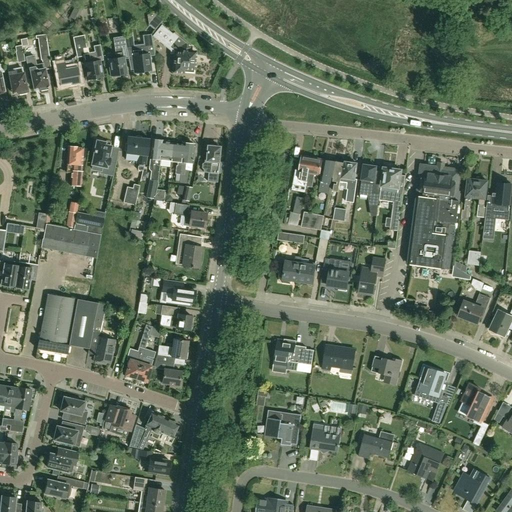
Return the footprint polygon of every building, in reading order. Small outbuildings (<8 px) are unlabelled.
[(190,47),(186,44),(173,33),(172,34),(161,25),(152,36),(170,51),(170,53),(175,53),(174,72),(183,73),(184,69),(194,69),(195,52),(190,52),(190,47)] [(49,59),(45,35),(37,36),(35,36),(35,39),(37,39),(40,60),(49,59)] [(87,52),(84,35),(73,38),(76,53),(87,52)] [(127,74),(124,59),(127,59),(127,58),(126,51),(123,36),(111,38),(114,56),(117,56),(117,59),(109,60),(111,77),(127,74)] [(24,61),(21,45),(15,47),(16,51),(15,52),(17,63),(24,61)] [(103,78),(101,69),(99,61),(103,60),(100,45),(93,46),(95,53),(83,55),(84,64),(83,64),(84,70),(85,69),(87,81),(103,78)] [(143,72),(151,71),(149,55),(147,55),(146,47),(141,48),(141,49),(126,51),(127,58),(130,57),(132,70),(134,69),(134,73),(136,73),(136,75),(144,74),(143,72)] [(80,80),(76,60),(63,62),(62,56),(55,57),(56,64),(57,71),(60,85),(72,83),(72,81),(80,80)] [(43,64),(36,65),(34,57),(26,58),(28,70),(30,69),(34,89),(39,88),(39,89),(40,89),(41,91),(48,89),(47,88),(48,87),(45,69),(44,69),(43,64)] [(19,93),(19,95),(26,93),(26,92),(27,91),(23,73),(22,68),(14,70),(13,65),(7,66),(12,93),(18,92),(18,93),(19,93)] [(148,156),(150,139),(128,136),(127,144),(126,144),(125,151),(126,151),(126,154),(126,160),(137,161),(136,164),(139,164),(138,170),(143,171),(145,164),(146,165),(147,156),(148,156)] [(93,165),(92,170),(101,171),(101,173),(113,176),(116,163),(109,162),(110,158),(108,157),(110,146),(108,146),(109,144),(103,143),(104,141),(95,139),(93,151),(94,151),(93,153),(94,153),(92,165),(93,165)] [(153,200),(154,200),(157,189),(156,189),(160,164),(160,160),(163,141),(153,140),(149,167),(152,167),(152,171),(150,171),(146,197),(153,199),(153,200)] [(171,162),(173,143),(163,142),(163,141),(160,160),(171,162)] [(180,174),(183,144),(173,143),(171,162),(177,162),(177,166),(176,166),(175,174),(180,174)] [(188,170),(191,170),(194,145),(183,143),(183,144),(180,174),(179,183),(186,184),(188,170)] [(202,164),(202,168),(204,170),(203,172),(208,172),(207,181),(217,182),(218,174),(222,174),(223,163),(219,162),(219,156),(220,147),(207,146),(206,161),(205,161),(204,163),(202,164)] [(83,165),(84,148),(68,147),(67,164),(68,164),(68,172),(73,172),(73,178),(71,178),(71,186),(82,186),(83,172),(82,172),(82,165),(83,165)] [(307,187),(312,159),(308,158),(308,157),(303,156),(303,157),(302,157),(297,185),(307,187)] [(319,175),(322,160),(321,160),(321,159),(317,158),(317,159),(312,159),(307,187),(312,188),(315,174),(319,175)] [(335,162),(325,160),(319,191),(329,193),(333,177),(334,178),(336,170),(334,170),(335,162)] [(338,192),(341,182),(341,178),(344,164),(343,163),(343,162),(338,161),(338,163),(335,162),(334,170),(336,170),(334,178),(333,181),(338,182),(337,185),(335,184),(333,191),(338,192)] [(354,179),(357,164),(351,163),(350,161),(347,161),(346,163),(345,163),(342,178),(341,178),(341,182),(346,183),(345,189),(347,190),(345,202),(352,203),(356,180),(354,179)] [(382,172),(375,171),(376,167),(372,166),(372,164),(364,163),(360,188),(369,189),(368,194),(369,198),(371,215),(376,216),(379,190),(382,172)] [(456,222),(460,192),(457,192),(460,171),(443,169),(444,165),(438,164),(438,168),(421,166),(419,185),(420,185),(418,197),(417,198),(416,198),(415,205),(417,205),(410,256),(408,256),(407,263),(409,263),(409,264),(450,270),(456,222)] [(402,171),(384,168),(380,198),(395,200),(395,202),(394,202),(392,219),(400,220),(406,176),(401,175),(402,171)] [(476,198),(479,179),(470,178),(470,179),(468,179),(464,210),(461,209),(460,219),(468,221),(470,211),(471,197),(476,198)] [(484,208),(488,182),(486,182),(486,180),(479,179),(476,198),(479,198),(477,216),(485,217),(486,212),(487,208),(484,208)] [(487,206),(485,225),(495,226),(496,218),(509,220),(510,211),(511,184),(508,184),(508,183),(506,181),(503,181),(501,183),(497,183),(496,194),(493,193),(492,206),(487,206)] [(139,186),(133,184),(132,188),(126,187),(123,202),(135,205),(139,186)] [(210,184),(209,196),(219,196),(220,184),(210,184)] [(192,188),(184,186),(182,199),(189,200),(192,188)] [(157,189),(154,200),(164,202),(166,191),(157,189)] [(296,197),(293,212),(300,214),(304,199),(296,197)] [(174,215),(183,216),(182,226),(188,226),(188,225),(189,226),(205,228),(207,214),(188,211),(189,205),(175,203),(174,213),(174,215)] [(346,210),(335,208),(333,219),(344,221),(346,210)] [(76,213),(68,212),(65,226),(73,227),(76,213)] [(134,212),(132,219),(139,221),(140,214),(134,212)] [(309,229),(312,214),(305,213),(301,228),(309,229)] [(75,223),(102,228),(104,221),(92,219),(92,216),(77,214),(75,223)] [(312,214),(309,229),(316,230),(319,216),(312,214)] [(332,219),(325,217),(323,227),(330,229),(332,219)] [(138,240),(140,232),(134,230),(135,224),(138,225),(139,221),(132,219),(131,219),(128,234),(130,234),(130,238),(138,240)] [(42,248),(96,259),(101,236),(102,228),(75,223),(74,230),(46,224),(42,248)] [(23,235),(25,227),(8,224),(6,232),(23,235)] [(290,234),(289,242),(304,244),(305,236),(290,234)] [(187,236),(179,235),(175,264),(183,265),(183,266),(198,268),(201,248),(201,247),(202,238),(187,235),(187,236)] [(328,240),(320,239),(316,261),(323,262),(328,240)] [(480,252),(469,251),(468,264),(478,266),(480,252)] [(298,282),(301,263),(300,263),(301,259),(301,257),(295,256),(294,262),(286,261),(284,274),(281,274),(280,279),(283,283),(290,284),(291,281),(298,282)] [(346,291),(350,270),(339,268),(341,260),(330,258),(330,262),(324,262),(321,276),(328,277),(327,286),(336,287),(336,289),(346,291)] [(368,293),(373,294),(377,272),(383,273),(385,260),(374,258),(372,273),(363,272),(360,290),(368,292),(368,293)] [(298,282),(313,284),(316,263),(308,262),(308,260),(301,259),(300,263),(301,263),(298,282)] [(14,287),(18,263),(2,260),(2,262),(0,261),(0,269),(3,270),(1,284),(14,287)] [(88,297),(93,264),(69,260),(63,295),(76,297),(76,295),(88,297)] [(36,278),(38,266),(18,263),(14,287),(28,289),(30,277),(36,278)] [(464,279),(466,273),(453,266),(452,277),(460,278),(464,279)] [(165,280),(163,291),(168,292),(166,304),(191,308),(191,303),(193,304),(195,291),(182,290),(183,283),(175,282),(165,280)] [(68,345),(77,300),(48,294),(39,340),(37,349),(67,355),(69,345),(68,345)] [(458,317),(478,324),(483,312),(485,313),(491,298),(479,294),(475,306),(464,302),(458,317)] [(68,345),(69,345),(89,349),(92,331),(97,303),(89,302),(77,300),(68,345)] [(105,305),(97,303),(92,331),(89,349),(88,354),(95,355),(94,360),(96,360),(95,363),(106,365),(106,362),(110,363),(115,341),(101,338),(102,332),(100,332),(105,305)] [(155,308),(154,314),(161,315),(171,316),(169,327),(176,328),(176,329),(189,331),(191,316),(178,314),(179,308),(162,306),(162,305),(156,305),(155,308)] [(418,311),(418,316),(428,317),(437,319),(438,313),(429,311),(429,308),(419,307),(418,311)] [(511,330),(511,311),(509,316),(499,312),(491,330),(504,336),(508,329),(511,330)] [(130,360),(125,375),(136,379),(145,349),(144,349),(146,341),(148,336),(151,327),(146,326),(142,340),(139,348),(138,352),(129,349),(126,359),(130,360)] [(151,327),(148,336),(159,339),(160,329),(151,327)] [(157,355),(155,361),(174,364),(175,358),(185,359),(187,360),(188,350),(186,349),(187,341),(174,339),(173,347),(166,347),(158,346),(157,355)] [(273,368),(297,372),(298,363),(304,364),(306,347),(296,346),(296,341),(284,339),(284,342),(277,341),(276,350),(275,350),(273,368)] [(323,369),(331,370),(331,367),(341,368),(340,372),(352,374),(355,350),(326,346),(323,369)] [(145,349),(136,379),(146,382),(151,367),(150,366),(152,361),(154,352),(150,351),(145,349)] [(387,384),(396,386),(403,361),(396,359),(396,361),(375,356),(371,372),(389,376),(387,384)] [(155,361),(153,368),(164,370),(162,383),(170,384),(169,387),(181,389),(182,380),(180,379),(181,372),(173,371),(174,364),(155,361)] [(425,366),(416,395),(438,402),(432,421),(440,423),(449,397),(442,395),(447,383),(444,382),(447,373),(425,366)] [(464,402),(461,407),(470,411),(468,414),(472,416),(471,418),(475,420),(474,422),(479,425),(481,426),(473,443),(479,446),(490,424),(484,421),(482,420),(486,410),(489,411),(494,400),(479,393),(481,389),(470,384),(462,401),(464,402)] [(15,407),(18,389),(7,387),(4,405),(15,407)] [(30,391),(31,389),(18,387),(18,389),(15,407),(15,408),(27,410),(29,397),(31,397),(32,391),(30,391)] [(263,405),(264,397),(267,397),(268,392),(258,391),(256,405),(257,405),(258,405),(263,405)] [(82,410),(84,402),(78,400),(78,399),(70,397),(70,399),(63,397),(60,411),(72,413),(70,421),(84,425),(87,412),(82,410)] [(357,405),(349,404),(347,415),(355,416),(357,405)] [(365,412),(367,405),(359,404),(358,411),(365,412)] [(131,411),(128,410),(129,408),(120,405),(120,407),(117,406),(114,417),(107,414),(104,426),(111,428),(111,426),(130,431),(133,423),(127,421),(131,411)] [(268,419),(265,437),(272,438),(283,439),(282,445),(291,446),(291,443),(297,444),(300,420),(301,420),(301,415),(294,414),(294,415),(269,411),(268,418),(268,419)] [(135,425),(128,446),(141,449),(151,428),(152,429),(152,430),(153,431),(154,433),(157,434),(158,433),(160,434),(161,433),(172,438),(178,424),(166,419),(152,412),(146,426),(144,429),(135,425)] [(511,416),(510,420),(508,419),(502,428),(511,433),(511,416)] [(68,429),(56,426),(55,432),(53,432),(52,438),(53,439),(53,440),(78,446),(83,426),(69,423),(68,429)] [(320,449),(338,451),(341,429),(315,425),(311,449),(320,451),(320,449)] [(364,434),(358,456),(369,460),(371,453),(389,458),(393,442),(395,436),(388,434),(381,432),(380,438),(364,434)] [(15,457),(16,453),(17,444),(4,442),(4,444),(2,462),(2,463),(14,464),(15,463),(16,463),(17,457),(15,457)] [(418,475),(434,481),(445,454),(419,443),(415,455),(414,455),(408,471),(418,475)] [(78,452),(58,447),(56,455),(50,454),(46,467),(71,473),(75,460),(76,460),(78,452)] [(137,459),(138,450),(132,449),(130,458),(137,459)] [(147,473),(156,474),(156,473),(167,474),(169,461),(150,458),(151,452),(140,450),(138,459),(149,461),(147,473)] [(500,467),(496,475),(501,478),(505,470),(500,467)] [(475,469),(470,477),(462,477),(454,491),(468,500),(476,505),(491,479),(475,469)] [(59,482),(47,480),(44,493),(68,499),(71,486),(82,489),(83,482),(60,477),(59,482)] [(162,506),(164,490),(144,488),(146,479),(135,478),(133,490),(144,492),(143,496),(147,496),(146,504),(162,506)] [(97,493),(98,485),(92,484),(90,492),(97,493)] [(511,511),(511,491),(496,511),(511,511)] [(20,511),(20,510),(14,509),(15,497),(9,497),(9,495),(2,494),(2,496),(1,496),(1,502),(0,502),(0,511),(20,511)] [(260,498),(258,511),(293,511),(294,506),(288,505),(288,502),(272,500),(260,498)] [(40,509),(41,502),(40,502),(40,501),(33,500),(33,502),(27,501),(25,511),(42,511),(43,509),(40,509)] [(161,511),(162,506),(146,504),(139,503),(137,511),(161,511)]
